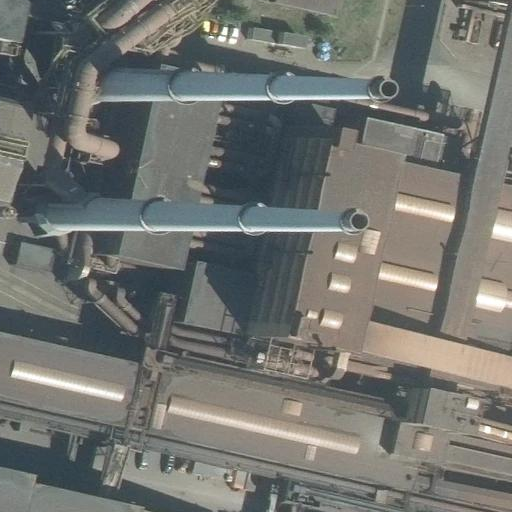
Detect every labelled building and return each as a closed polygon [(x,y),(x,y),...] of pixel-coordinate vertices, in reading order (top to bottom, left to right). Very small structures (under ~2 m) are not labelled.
[(40,0),(0,0),(0,45),(15,49),(21,19),(36,22),(40,0)] [(332,0),(252,0),(328,17),(332,0)] [(186,79),(122,65),(95,187),(81,184),(77,187),(73,205),(76,209),(89,212),(85,233),(67,229),(63,251),(144,269),(181,100),(215,107),(219,88),(186,80),(186,79)] [(430,140),(330,118),(326,136),(311,132),(309,141),(424,167),(430,140)] [(267,129),(255,126),(222,275),(161,261),(149,321),(456,389),(458,379),(470,381),(511,194),(265,140),(267,129)] [(34,200),(34,221),(53,221),(53,199),(34,200)] [(49,250),(14,242),(9,265),(44,273),(49,250)] [(0,404),(341,481),(384,491),(384,490),(384,489),(391,459),(440,470),(438,479),(437,486),(435,496),(491,509),(492,506),(494,507),(504,509),(505,502),(511,503),(511,507),(511,510),(511,442),(446,427),(444,427),(430,424),(424,422),(415,420),(412,420),(401,417),(395,416),(374,411),(370,410),(366,409),(361,408),(321,399),(319,399),(274,389),(272,388),(244,382),(241,381),(212,375),(210,374),(192,370),(189,380),(182,379),(178,378),(118,364),(114,364),(55,350),(51,350),(0,338),(0,404)]
